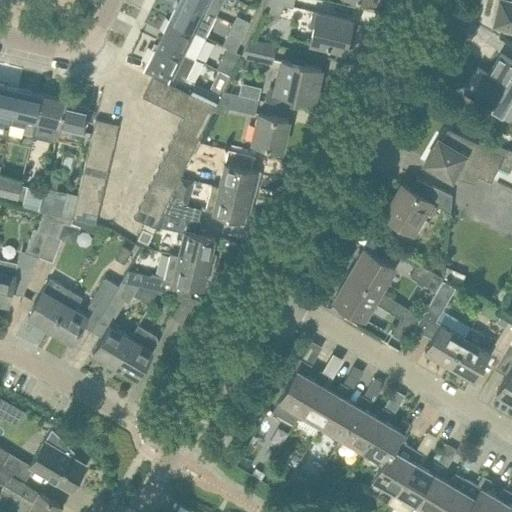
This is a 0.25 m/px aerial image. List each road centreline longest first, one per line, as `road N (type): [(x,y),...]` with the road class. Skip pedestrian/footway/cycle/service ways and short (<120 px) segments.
road 1 (residential): [(271,290),(442,0)]
road 2 (unclassified): [(511,433),(271,290)]
road 3 (residential): [(138,511),(271,290)]
road 4 (residential): [(131,424),(0,349)]
